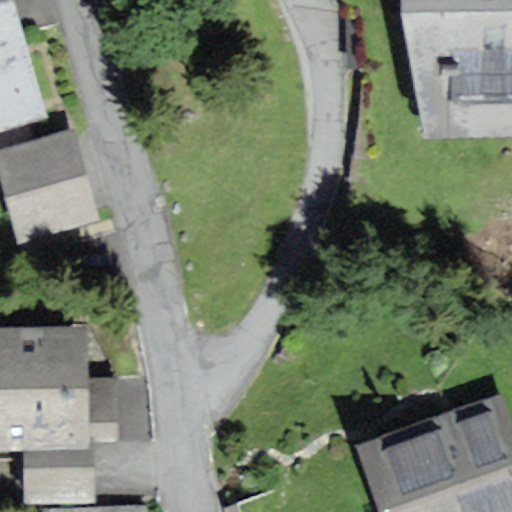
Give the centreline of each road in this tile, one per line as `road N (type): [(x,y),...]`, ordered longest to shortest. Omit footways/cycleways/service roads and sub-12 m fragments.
road 1 (residential): [(188,393),(278,321),(349,168),(309,0)]
road 2 (residential): [(77,0),(188,393)]
